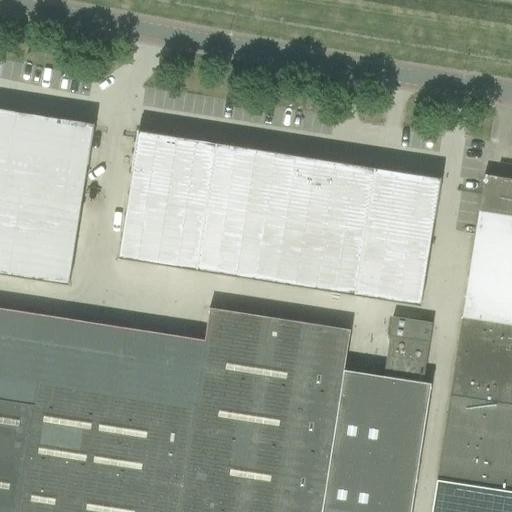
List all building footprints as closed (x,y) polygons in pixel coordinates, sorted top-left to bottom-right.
[(0,110),(0,274),(68,285),(93,125),(0,110)] [(119,245),(117,260),(420,307),(439,187),(440,180),(418,177),(405,174),(169,137),(156,135),(138,132),(137,140),(136,140),(135,141),(136,141),(132,171),(131,171),(130,175),(131,175),(130,180),(131,180),(129,195),(127,195),(126,197),(128,197),(126,212),(125,212),(124,217),(123,216),(123,218),(125,219),(122,238),(120,238),(119,240),(121,240),(120,245),(119,245)] [(511,179),(483,174),(436,480),(511,492),(511,179)] [(0,308),(0,511),(410,511),(430,384),(423,383),(383,377),(355,373),(356,363),(344,361),(346,350),(349,331),(209,309),(205,341),(0,308)] [(383,377),(423,383),(432,323),(392,317),(383,377)] [(511,511),(511,492),(436,480),(431,511),(511,511)]
